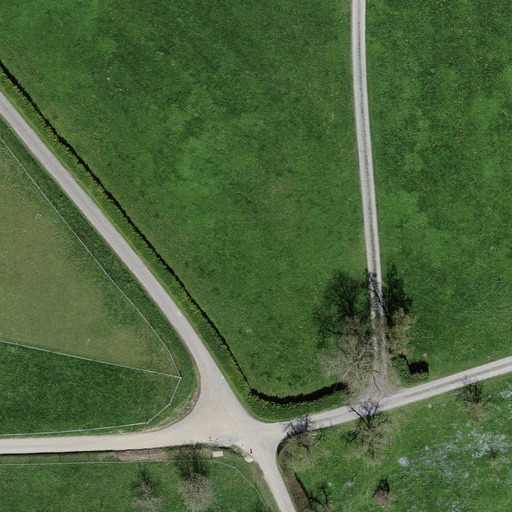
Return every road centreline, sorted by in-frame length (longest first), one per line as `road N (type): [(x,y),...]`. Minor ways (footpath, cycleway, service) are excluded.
road 1 (track): [(360,0),(380,403)]
road 2 (track): [(0,102),(185,328),(216,383),(227,425)]
road 3 (track): [(227,425),(281,430),(511,363)]
